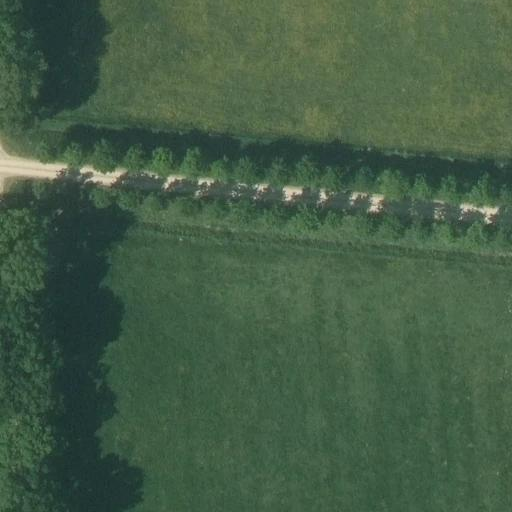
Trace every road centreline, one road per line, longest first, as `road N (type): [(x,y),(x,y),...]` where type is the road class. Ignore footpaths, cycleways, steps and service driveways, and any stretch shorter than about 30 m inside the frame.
road 1 (track): [(511,217),(5,165)]
road 2 (track): [(19,511),(5,165)]
